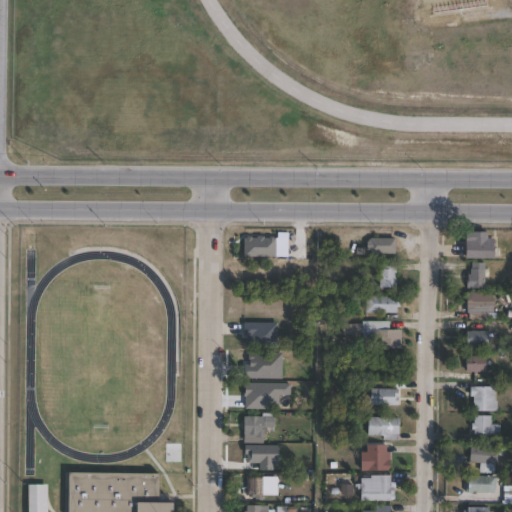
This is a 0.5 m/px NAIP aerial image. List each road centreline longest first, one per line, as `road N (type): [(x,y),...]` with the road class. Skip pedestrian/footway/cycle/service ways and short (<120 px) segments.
road 1 (secondary): [(511,176),(0,173)]
road 2 (secondary): [(0,205),(511,208)]
road 3 (residential): [(212,511),(215,175)]
road 4 (residential): [(423,511),(428,176)]
